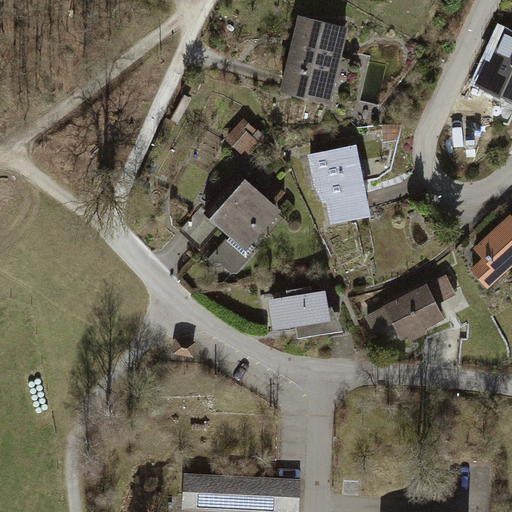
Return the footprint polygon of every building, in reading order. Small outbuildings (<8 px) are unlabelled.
[(360,26),(306,14),(289,89),(344,101),(360,26)] [(511,29),(488,82),(511,92),(511,29)] [(270,132),(248,113),(229,136),(252,154),(270,132)] [(368,142),(314,150),(322,198),(335,195),(339,220),(379,213),(368,142)] [(283,201),(258,179),(223,218),(240,234),(223,253),(243,271),(303,203),(291,192),(283,201)] [(497,284),(511,271),(511,218),(484,242),(496,257),(483,268),(497,284)] [(467,292),(456,270),(442,278),(440,274),(392,298),(394,302),(374,312),(387,337),(403,329),(412,345),(462,319),(452,299),(467,292)] [(343,323),(340,291),(281,297),(284,328),(343,323)] [(200,338),(177,335),(175,354),(197,357),(200,338)] [(303,511),(305,476),(184,471),(183,509),(254,511),(303,511)]
